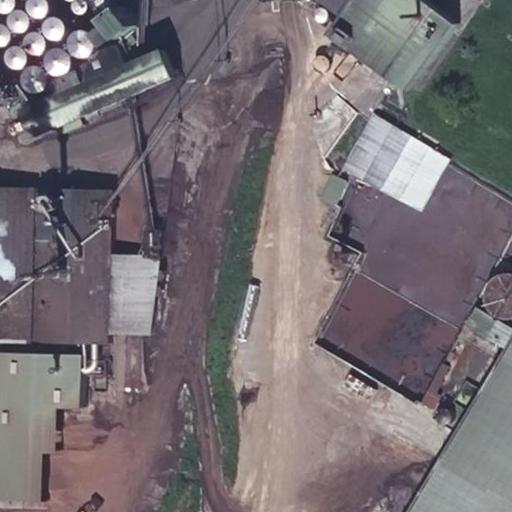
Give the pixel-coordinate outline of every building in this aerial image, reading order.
[(445,0),(333,0),(362,20),(350,39),(410,79),(457,8),(445,0)] [(70,128),(73,132),(191,83),(190,80),(175,52),(57,101),(70,128)] [(372,111),(344,168),(427,208),(455,152),(372,111)] [(343,205),(331,234),(368,250),(381,218),(343,203),(353,180),(334,172),(323,197),(343,205)] [(133,181),(45,180),(0,180),(0,333),(35,336),(121,343),(122,331),(166,333),(172,256),(129,252),(133,181)] [(367,252),(316,341),(423,401),(432,386),(449,395),(484,333),(466,323),(462,329),(383,285),(389,274),(390,274),(394,267),(367,252)] [(511,355),(511,341),(479,324),(488,306),(482,302),(471,324),(492,335),(488,343),(511,355)] [(8,497),(75,498),(76,449),(86,449),(87,405),(108,405),(109,367),(65,366),(65,349),(10,348),(8,497)] [(511,511),(511,376),(436,511),(511,511)]
